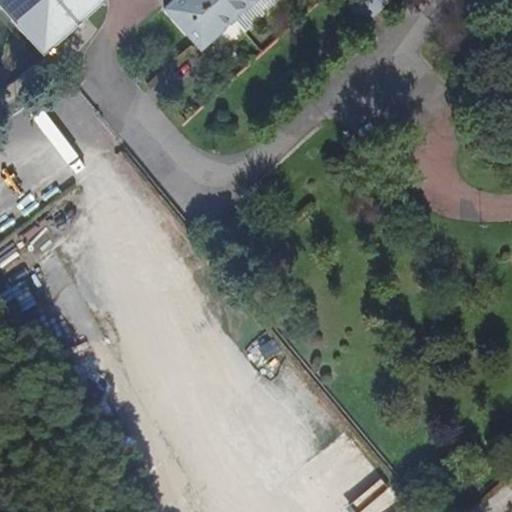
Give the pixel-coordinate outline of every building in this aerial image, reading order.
[(101,0),(0,0),(0,10),(40,56),(46,51),(101,0)] [(285,0),(178,0),(166,11),(163,13),(200,51),(231,23),(245,37),(285,0)] [(388,0),(342,0),(364,23),(388,0)] [(301,392),(266,423),(306,469),(341,438),(301,392)] [(345,496),(374,463),(362,453),(333,486),(345,496)]
